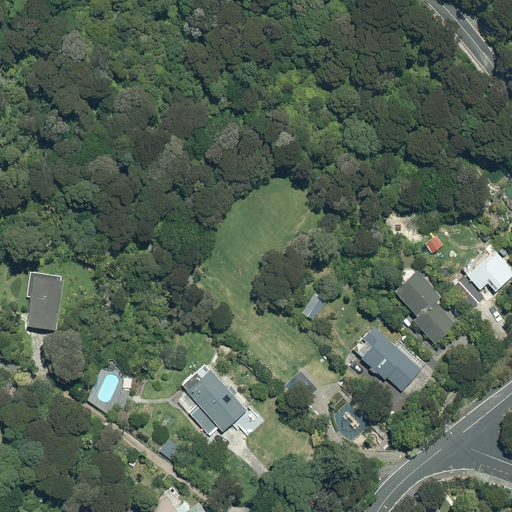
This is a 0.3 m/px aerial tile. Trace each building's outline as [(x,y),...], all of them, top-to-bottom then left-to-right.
[(450,289),(470,310),(484,297),(479,291),(485,285),(492,294),(511,275),(511,271),(493,251),(450,289)] [(411,322),(433,345),(454,325),(434,303),(439,297),(414,271),(390,293),(415,319),(411,322)] [(23,328),(53,332),(59,282),(30,278),(23,328)] [(299,314),(312,322),(325,303),(313,294),(299,314)] [(385,379),(400,392),(424,364),(394,339),(389,344),(370,327),(359,339),(367,348),(357,359),(368,369),(366,371),(373,376),(374,374),(383,381),(385,379)] [(187,413),(209,436),(216,429),(220,433),(245,411),(207,370),(183,393),(195,406),(187,413)] [(23,493),(40,504),(44,497),(27,486),(23,493)]
